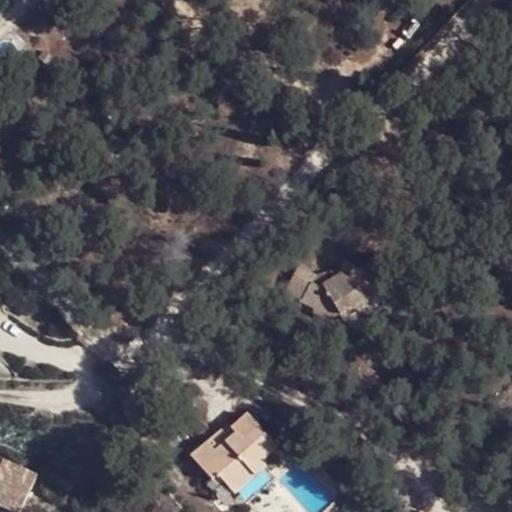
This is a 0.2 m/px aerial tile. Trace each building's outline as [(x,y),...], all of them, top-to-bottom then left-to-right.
[(374,302),(368,276),(346,264),(332,282),(315,286),(305,280),(310,271),(297,264),(278,297),(320,319),(335,316),(340,324),(367,317),(365,305),(374,302)] [(381,272),(368,276),(374,302),(365,305),(367,317),(392,312),(381,272)] [(248,463),(264,449),(235,416),(219,429),(223,434),(203,452),(195,443),(177,459),(198,483),(205,477),(221,496),(253,468),(248,463)] [(203,452),(223,434),(215,425),(195,443),(203,452)] [(44,466),(0,450),(0,496),(28,507),(44,466)]
